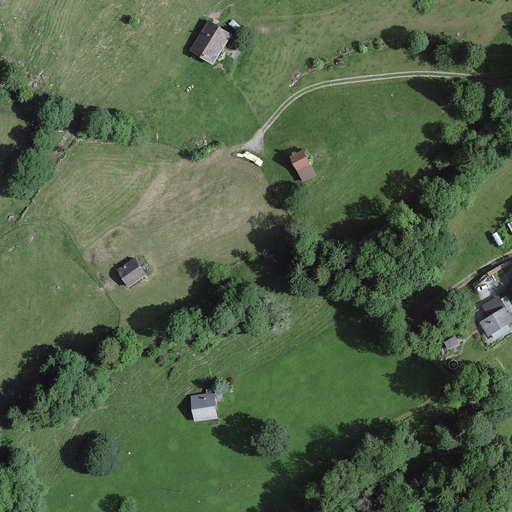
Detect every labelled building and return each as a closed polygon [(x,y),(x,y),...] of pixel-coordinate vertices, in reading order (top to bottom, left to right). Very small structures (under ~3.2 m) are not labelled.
[(236,32),(212,18),(194,50),(218,64),(236,32)] [(312,150),(298,155),(308,179),(322,174),(312,150)] [(141,257),(123,268),(134,286),(152,275),(141,257)] [(511,306),(479,323),(490,343),(511,330),(511,306)] [(206,396),(195,397),(197,423),(221,421),(218,388),(205,389),(206,396)]
